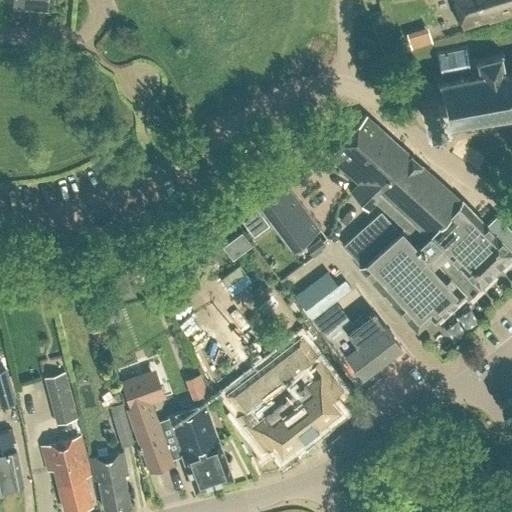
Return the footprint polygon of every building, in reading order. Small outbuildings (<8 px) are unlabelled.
[(487,21),(510,14),(508,8),(510,7),(508,0),(453,0),(461,25),(486,18),(487,21)] [(437,129),(438,127),(468,122),(469,125),(472,124),(471,121),(489,117),(490,121),(492,120),(492,117),(509,115),(509,117),(511,116),(511,71),(507,73),(506,68),(502,68),(499,58),(502,53),(499,51),(498,55),(478,59),(474,58),(473,61),(476,62),(479,73),(461,76),(461,73),(459,73),(459,77),(440,80),(436,78),(435,81),(437,82),(439,92),(419,96),(424,120),(436,117),(437,124),(435,128),(437,129)] [(364,113),(327,155),(357,182),(330,210),(348,229),(376,200),(383,206),(404,225),(401,228),(415,243),(461,200),(364,113)] [(281,174),(252,195),(291,248),(319,227),(281,174)] [(381,209),(342,244),(416,326),(430,314),(434,318),(463,292),(468,297),(511,253),(511,229),(496,213),(486,223),(462,199),(461,200),(415,243),(401,228),(399,230),(381,209)] [(208,208),(193,221),(199,229),(215,217),(208,208)] [(231,257),(250,243),(241,230),(222,244),(231,257)] [(319,236),(305,246),(312,256),(322,249),(320,246),(324,243),(319,236)] [(277,314),(288,305),(251,257),(240,266),(277,314)] [(109,275),(90,280),(97,304),(116,299),(109,275)] [(177,277),(165,284),(184,319),(196,313),(177,277)] [(344,277),(303,306),(310,317),(351,287),(344,277)] [(346,331),(356,345),(346,352),(362,373),(400,344),(384,323),(382,324),(371,311),(346,331)] [(273,441),(280,450),(339,406),(332,397),(342,389),(301,336),(226,394),(240,412),(236,414),(264,448),(273,441)] [(145,371),(121,380),(131,405),(126,407),(127,410),(140,444),(137,444),(139,449),(140,449),(141,448),(149,470),(174,461),(172,456),(159,419),(157,415),(152,400),(155,399),(145,371)] [(200,372),(185,377),(192,397),(207,391),(200,372)] [(0,377),(0,400),(1,404),(16,400),(9,375),(0,377)] [(68,382),(47,388),(56,422),(77,416),(68,382)] [(134,441),(122,400),(109,405),(121,445),(134,441)] [(233,476),(205,401),(168,414),(168,416),(159,419),(172,456),(180,453),(179,451),(181,450),(196,490),(233,476)] [(0,430),(0,487),(25,483),(14,428),(0,430)] [(91,474),(80,434),(42,444),(48,470),(54,468),(65,510),(92,503),(85,475),(91,474)] [(130,502),(124,472),(127,472),(123,449),(90,456),(95,478),(98,477),(105,508),(130,502)]
